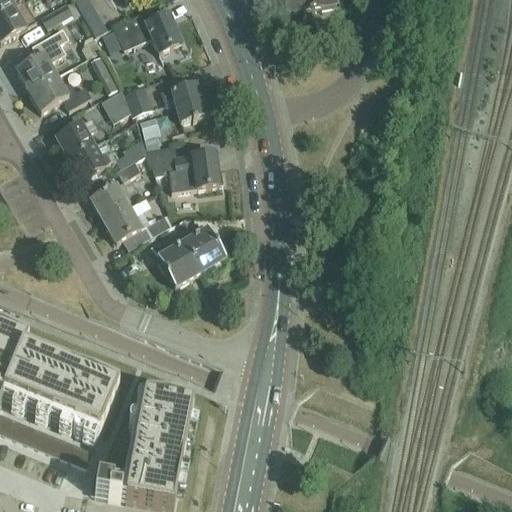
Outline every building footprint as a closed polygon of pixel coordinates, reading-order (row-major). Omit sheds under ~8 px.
[(0,0),(0,20),(12,13),(23,6),(19,0),(0,0)] [(276,0),(277,3),(282,2),(284,15),(289,18),(302,16),(302,18),(312,16),(309,0),(276,0)] [(309,0),(312,16),(335,12),(335,10),(336,10),(335,6),(336,5),(336,4),(337,4),(337,3),(337,2),(337,1),(336,0),(309,0)] [(40,25),(46,34),(71,20),(65,10),(40,25)] [(12,13),(0,20),(0,49),(35,29),(30,19),(19,25),(12,13)] [(87,29),(94,41),(111,31),(104,19),(87,29)] [(112,33),(123,57),(151,44),(158,61),(182,51),(168,19),(145,29),(140,19),(112,33)] [(15,76),(27,98),(55,82),(48,70),(65,60),(59,51),(68,46),(61,35),(30,53),(36,64),(15,76)] [(91,69),(108,100),(116,95),(100,64),(91,69)] [(55,82),(27,98),(40,120),(62,107),(68,117),(90,104),(84,93),(75,99),(69,89),(62,93),(55,82)] [(169,97),(178,130),(209,121),(205,105),(200,107),(195,90),(169,97)] [(143,93),(123,100),(130,119),(130,118),(132,123),(151,116),(143,93)] [(123,100),(121,96),(100,108),(113,129),(130,119),(123,100)] [(91,124),(55,145),(67,166),(93,151),(86,140),(97,134),(91,124)] [(137,128),(139,145),(158,143),(156,126),(137,128)] [(93,151),(67,166),(80,188),(116,167),(120,175),(134,167),(146,160),(146,158),(145,158),(142,149),(118,163),(113,155),(100,163),(93,151)] [(194,180),(196,196),(219,192),(219,191),(221,190),(220,179),(217,180),(214,158),(174,164),(172,152),(146,158),(146,160),(153,181),(176,177),(177,182),(194,180)] [(140,178),(134,167),(120,175),(116,177),(122,188),(140,178)] [(115,192),(91,206),(103,228),(128,214),(115,192)] [(128,214),(103,228),(116,250),(140,235),(128,214)] [(146,232),(152,242),(169,232),(163,222),(146,232)] [(196,229),(188,234),(192,241),(184,246),(193,262),(192,264),(201,280),(212,273),(212,274),(213,276),(215,278),(217,279),(219,279),(222,278),(223,277),(225,275),(225,273),(225,270),(223,267),(226,265),(213,243),(214,242),(210,234),(207,236),(203,230),(198,233),(196,229)] [(192,241),(188,234),(151,255),(156,264),(174,295),(201,280),(192,264),(193,262),(184,246),(192,241)] [(0,334),(0,387),(7,390),(2,401),(99,441),(117,396),(23,357),(28,345),(0,334)] [(144,405),(124,508),(144,511),(173,511),(192,414),(144,405)] [(1,428),(0,430),(0,438),(86,474),(75,469),(78,463),(89,467),(92,459),(3,422),(1,428)] [(99,479),(94,503),(120,507),(121,498),(112,496),(114,482),(99,479)]
